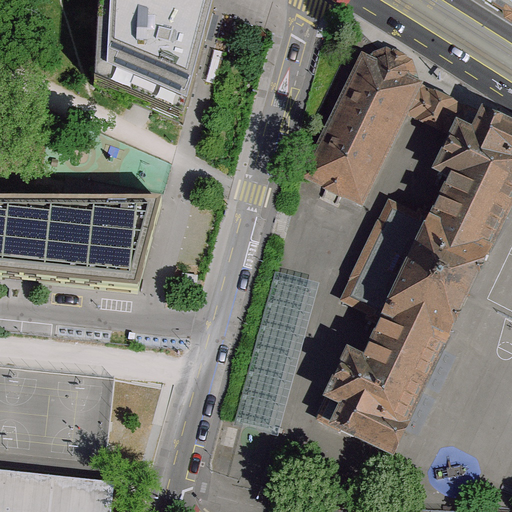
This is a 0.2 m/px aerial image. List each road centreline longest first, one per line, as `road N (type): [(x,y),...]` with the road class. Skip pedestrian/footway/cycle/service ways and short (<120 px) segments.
road 1 (residential): [(221,333),(314,0)]
road 2 (residential): [(0,307),(221,333)]
road 3 (secondary): [(356,0),(511,96)]
road 4 (residential): [(174,509),(221,333)]
